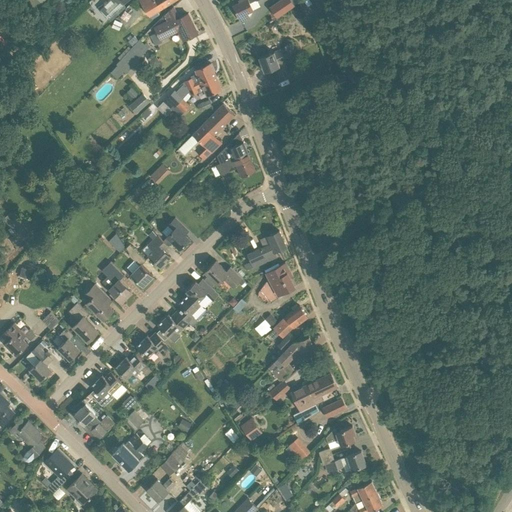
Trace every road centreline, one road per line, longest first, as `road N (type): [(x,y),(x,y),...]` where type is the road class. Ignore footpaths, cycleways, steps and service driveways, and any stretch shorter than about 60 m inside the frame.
road 1 (secondary): [(415,511),(277,192)]
road 2 (residential): [(44,414),(237,212),(277,192)]
road 3 (track): [(511,71),(304,261)]
road 4 (track): [(363,399),(406,369),(511,251)]
road 5 (secondary): [(277,192),(233,65),(199,0)]
road 6 (residential): [(143,511),(44,414)]
